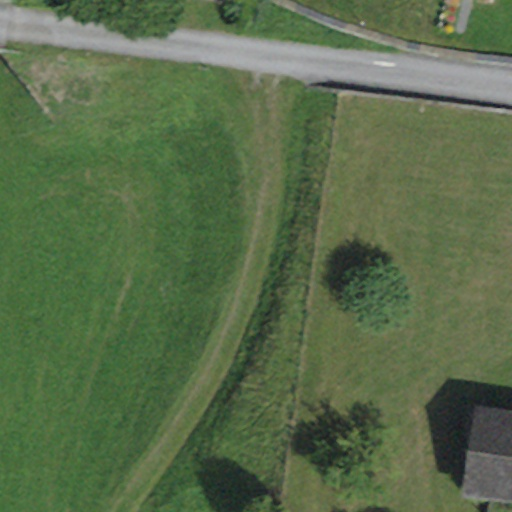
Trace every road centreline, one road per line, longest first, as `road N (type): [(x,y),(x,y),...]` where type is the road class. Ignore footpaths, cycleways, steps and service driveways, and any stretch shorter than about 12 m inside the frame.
road 1 (unclassified): [(0,26),(511,90)]
road 2 (track): [(113,511),(202,391),(253,274),(283,61)]
